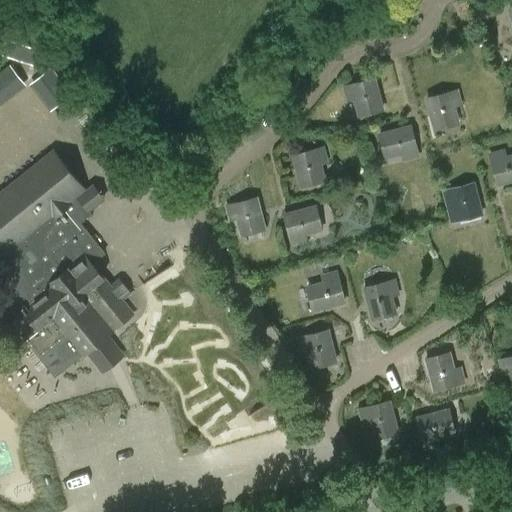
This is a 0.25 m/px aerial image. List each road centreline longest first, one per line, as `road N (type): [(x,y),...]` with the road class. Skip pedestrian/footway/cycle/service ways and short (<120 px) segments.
road 1 (unclassified): [(101,91),(383,511)]
road 2 (unclassified): [(383,511),(511,478)]
